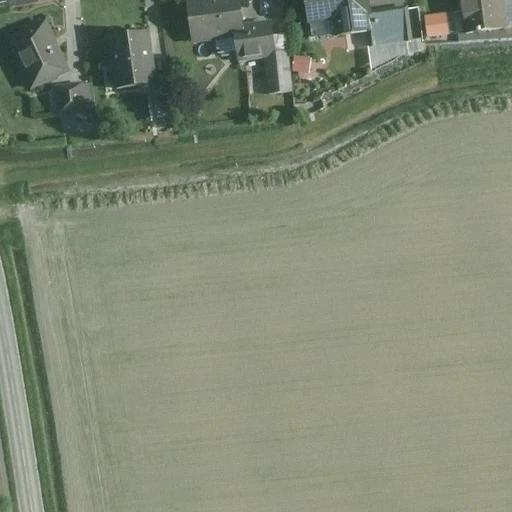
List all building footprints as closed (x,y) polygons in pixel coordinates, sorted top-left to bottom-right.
[(360,0),(300,0),(305,25),(327,21),(330,43),(358,39),(355,22),(363,20),(360,0)] [(495,0),(454,0),(461,39),(500,33),(495,0)] [(229,1),(182,8),(188,49),(225,44),(228,68),(269,62),(264,30),(234,34),(229,1)] [(455,35),(451,12),(428,16),(432,40),(455,35)] [(61,80),(35,25),(0,42),(26,97),(61,80)] [(149,90),(141,38),(98,45),(106,97),(149,90)] [(297,72),(313,74),(316,59),(300,56),(297,72)] [(84,91),(63,92),(63,110),(84,110),(84,91)]
